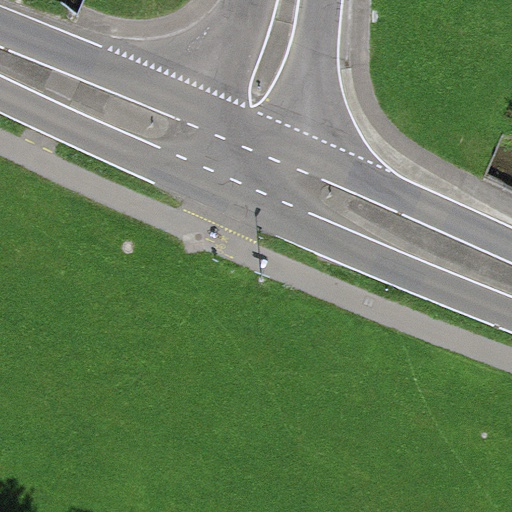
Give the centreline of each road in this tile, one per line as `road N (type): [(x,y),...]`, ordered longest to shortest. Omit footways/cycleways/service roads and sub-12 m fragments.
road 1 (secondary): [(234,149),(511,269)]
road 2 (secondary): [(0,47),(234,149)]
road 3 (tertiary): [(287,0),(234,149)]
